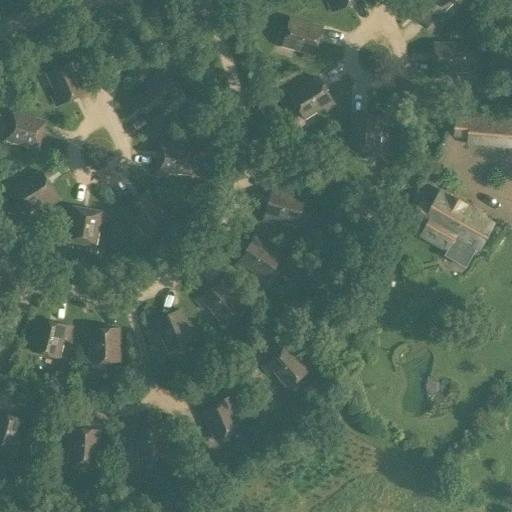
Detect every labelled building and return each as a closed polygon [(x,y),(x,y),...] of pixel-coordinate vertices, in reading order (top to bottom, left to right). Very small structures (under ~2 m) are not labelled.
[(331,11),(354,0),(331,0),(327,2),(331,11)] [(433,18),(449,2),(447,0),(411,0),(407,5),(429,28),(436,22),(433,18)] [(311,59),(319,27),(288,19),(281,45),(302,51),(301,56),(311,59)] [(443,71),(466,70),(465,43),(433,44),(433,76),(443,76),(443,71)] [(55,105),(84,91),(70,62),(46,73),(55,94),(51,96),(55,105)] [(157,113),(173,97),(155,77),(131,100),(153,123),(161,117),(157,113)] [(324,110),(333,105),(315,77),(288,95),(302,118),(321,105),(324,110)] [(34,153),(43,122),(12,113),(4,139),(26,145),(25,150),(34,153)] [(383,127),(383,117),(351,115),(349,148),(376,149),(377,127),(383,127)] [(467,143),(511,147),(511,121),(455,117),(453,132),(468,133),(467,143)] [(189,173),(191,146),(159,143),(156,175),(166,176),(166,171),(189,173)] [(48,204),(56,199),(39,171),(12,189),(26,212),(45,200),(48,204)] [(295,224),(302,198),(271,189),(262,220),(271,223),(273,218),(295,224)] [(144,233),(165,216),(146,190),(120,209),(126,217),(130,214),(144,233)] [(439,190),(432,204),(421,198),(410,217),(424,224),(418,236),(446,251),(454,236),(478,249),(492,223),(468,210),(470,207),(439,190)] [(102,223),(104,213),(72,208),(66,240),(93,245),(97,222),(102,223)] [(265,278),(280,256),(253,238),(235,265),(243,270),(246,266),(265,278)] [(220,322),(241,304),(220,279),(196,300),(202,308),(206,304),(220,322)] [(167,350),(192,339),(179,309),(149,322),(153,332),(158,329),(167,350)] [(67,336),(70,327),(38,319),(30,350),(56,357),(62,335),(67,336)] [(90,361),(117,360),(117,328),(84,328),(85,338),(90,338),(90,361)] [(287,387),(308,369),(286,345),(262,366),(268,374),(272,370),(287,387)] [(215,439),(239,428),(226,398),(196,411),(200,421),(205,418),(215,439)] [(24,431),(27,421),(0,412),(0,447),(13,451),(19,429),(24,431)] [(139,460),(166,455),(161,423),(129,428),(130,438),(135,437),(139,460)] [(96,463),(98,430),(66,428),(65,438),(70,438),(69,461),(96,463)]
